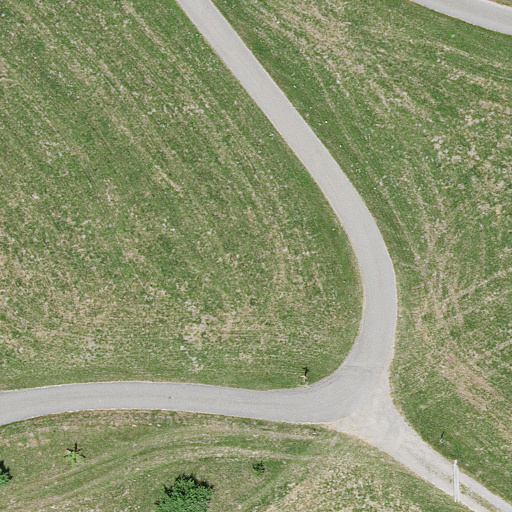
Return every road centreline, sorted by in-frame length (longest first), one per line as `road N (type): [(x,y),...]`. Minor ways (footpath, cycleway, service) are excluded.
road 1 (unclassified): [(194,0),(342,193),(380,268),(379,335),(347,402),(82,395),(0,413)]
road 2 (track): [(347,402),(499,511)]
